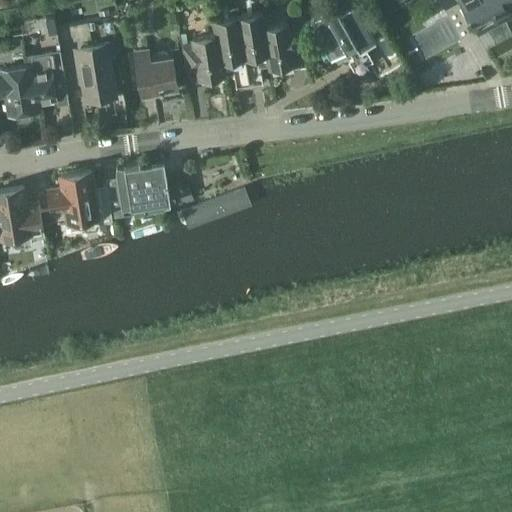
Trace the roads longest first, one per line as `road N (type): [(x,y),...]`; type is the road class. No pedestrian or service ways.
road 1 (unclassified): [(511,291),(0,398)]
road 2 (unclassified): [(0,165),(315,129),(511,96)]
